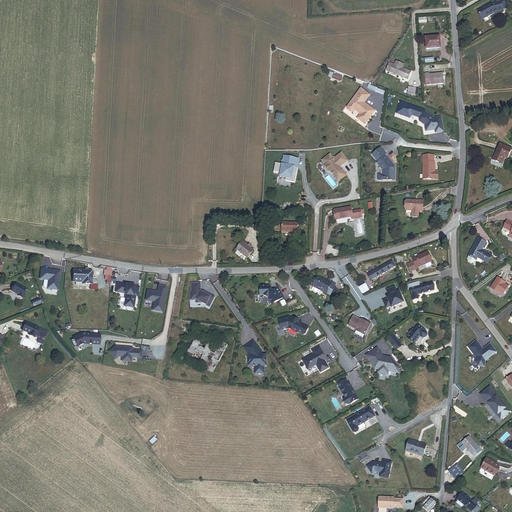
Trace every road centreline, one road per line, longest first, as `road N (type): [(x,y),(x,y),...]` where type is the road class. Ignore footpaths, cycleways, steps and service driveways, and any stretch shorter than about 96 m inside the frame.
road 1 (residential): [(453,229),(334,265),(176,271)]
road 2 (residential): [(454,277),(440,511)]
road 3 (residential): [(453,229),(462,127),(452,0)]
road 4 (residential): [(176,271),(0,246)]
